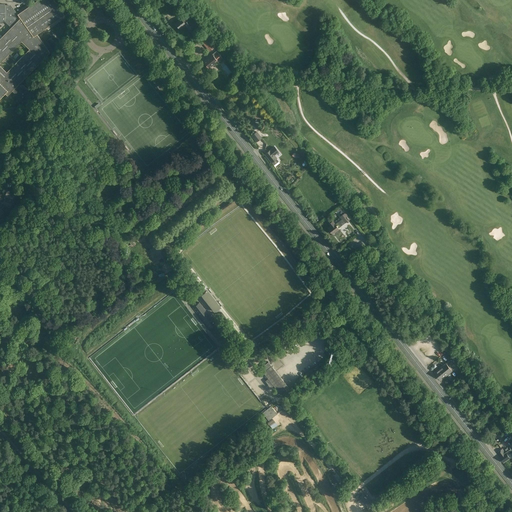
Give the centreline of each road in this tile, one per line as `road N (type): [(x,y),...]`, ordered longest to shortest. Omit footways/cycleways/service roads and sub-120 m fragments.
road 1 (secondary): [(511,483),(129,0)]
road 2 (unclassified): [(503,511),(221,151)]
